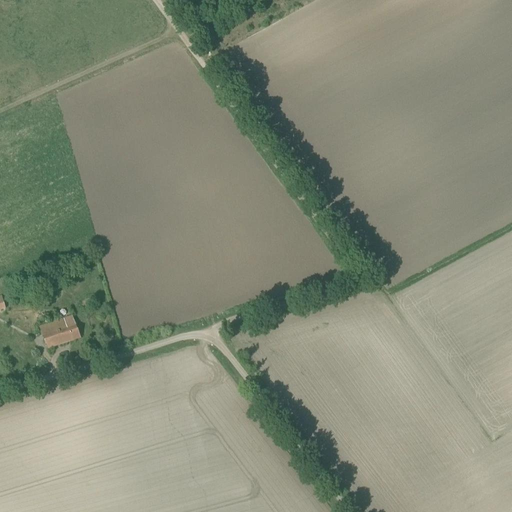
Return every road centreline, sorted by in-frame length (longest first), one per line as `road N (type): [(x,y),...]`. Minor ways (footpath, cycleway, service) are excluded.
road 1 (unclassified): [(350,511),(211,327)]
road 2 (unclassified): [(0,391),(211,327)]
road 3 (track): [(178,29),(0,111)]
